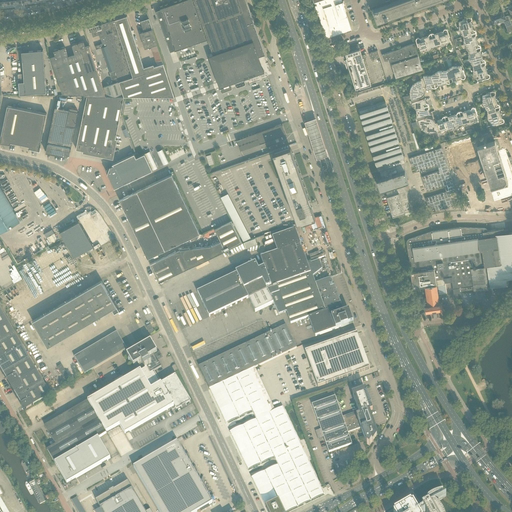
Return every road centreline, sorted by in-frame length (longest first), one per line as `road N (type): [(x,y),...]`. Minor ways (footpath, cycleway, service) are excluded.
road 1 (primary): [(282,4),(384,317),(449,437)]
road 2 (unclassified): [(377,478),(373,463),(398,402),(273,40)]
road 3 (unclassified): [(254,511),(116,223),(67,175),(0,155)]
road 4 (primary): [(434,387),(383,279),(299,12)]
road 5 (residential): [(382,239),(321,46)]
road 6 (unknown): [(363,326),(302,348),(305,385),(376,361)]
road 7 (unknown): [(152,298),(50,353),(17,312)]
road 8 (tertiary): [(147,0),(0,41)]
road 9 (unclassified): [(70,511),(0,392)]
road 10 (unclassified): [(382,239),(438,219),(511,216)]
